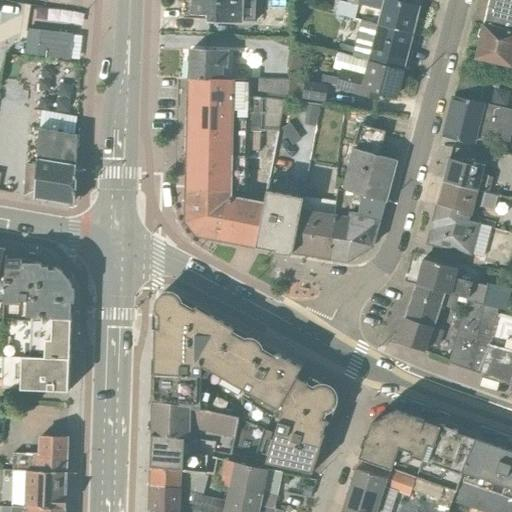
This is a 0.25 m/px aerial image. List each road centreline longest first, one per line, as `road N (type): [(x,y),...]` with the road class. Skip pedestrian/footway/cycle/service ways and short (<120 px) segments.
road 1 (residential): [(459,0),(397,231),(375,275),(356,282)]
road 2 (secondary): [(117,242),(105,511)]
road 3 (secondary): [(128,0),(117,242)]
road 4 (tertiary): [(320,342),(229,290),(117,242)]
road 5 (tertiary): [(511,424),(365,366)]
road 6 (residential): [(365,366),(320,511)]
